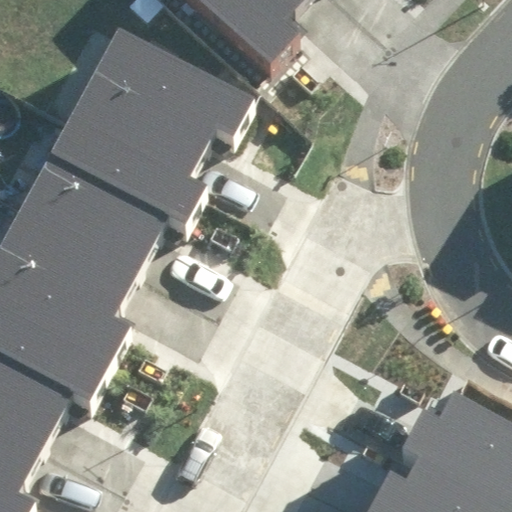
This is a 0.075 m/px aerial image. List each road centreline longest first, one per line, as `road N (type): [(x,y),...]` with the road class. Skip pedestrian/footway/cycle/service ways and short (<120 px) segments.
road 1 (residential): [(193,511),(320,254),(449,185)]
road 2 (residential): [(511,325),(482,296),(449,216),(449,185)]
road 3 (residential): [(449,185),(463,104),(511,46)]
